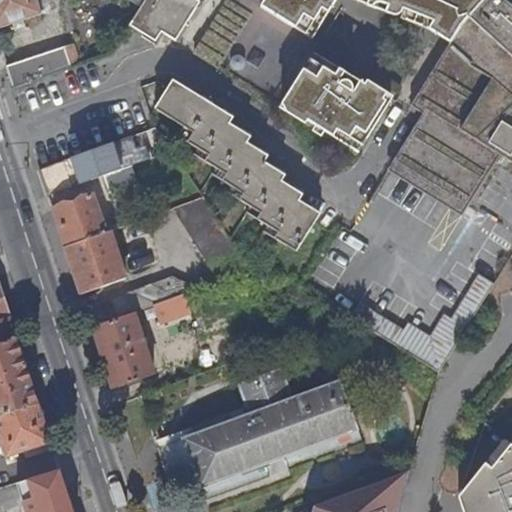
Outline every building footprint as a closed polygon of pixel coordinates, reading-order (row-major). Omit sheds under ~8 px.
[(0,0),(0,25),(38,12),(33,0),(0,0)] [(136,0),(135,2),(122,24),(149,42),(154,34),(168,42),(192,4),(186,0),(136,0)] [(261,0),(257,6),(308,38),(331,0),(261,0)] [(380,0),(405,16),(432,33),(436,33),(438,31),(441,27),(452,0),(380,0)] [(511,9),(500,1),(498,0),(477,0),(457,24),(445,42),(407,103),(420,112),(392,159),(404,166),(438,112),(470,89),(511,21),(511,9)] [(452,0),(441,27),(438,31),(436,33),(432,33),(445,42),(457,24),(477,0),(452,0)] [(511,21),(470,89),(438,112),(404,166),(466,205),(499,152),(511,160),(511,21)] [(4,66),(11,87),(76,62),(69,42),(4,66)] [(350,92),(345,88),(345,81),(342,78),(345,73),(307,48),(275,99),(350,147),(382,96),(357,80),(350,92)] [(352,77),(345,88),(350,92),(357,80),(352,77)] [(190,92),(169,79),(164,89),(162,88),(147,111),(175,129),(169,138),(191,151),(188,157),(207,170),(204,176),(225,190),(222,195),(243,209),(240,215),(261,228),(257,234),(279,248),(282,243),(292,250),(313,216),(308,213),(305,217),(301,215),(303,210),(292,203),(296,196),(290,193),(287,197),(283,194),(286,190),(275,183),(279,176),(273,173),(270,177),(266,174),(269,170),(258,163),(262,156),(256,152),(253,156),(249,154),(252,149),(241,142),(245,136),(238,132),(235,137),(231,135),(235,129),(224,123),(228,115),(223,112),(220,117),(216,115),(219,109),(196,95),(193,100),(187,97),(190,92)] [(196,95),(190,92),(187,97),(193,100),(196,95)] [(109,142),(61,160),(69,185),(99,174),(119,167),(109,142)] [(398,176),(404,166),(392,159),(386,169),(398,176)] [(119,167),(99,174),(107,192),(134,182),(128,164),(119,167)] [(466,205),(404,166),(398,176),(460,215),(466,205)] [(50,208),(63,246),(103,231),(101,227),(90,193),(50,208)] [(168,207),(195,250),(227,238),(199,195),(168,207)] [(101,227),(103,231),(107,230),(112,228),(117,226),(116,222),(101,227)] [(118,226),(122,259),(153,255),(149,222),(118,226)] [(107,230),(111,241),(115,239),(112,228),(107,230)] [(63,246),(78,294),(122,278),(111,241),(107,230),(103,231),(63,246)] [(195,250),(215,281),(246,270),(241,262),(242,260),(227,238),(195,250)] [(357,299),(347,315),(435,371),(460,332),(491,283),(476,273),(448,317),(441,313),(428,334),(406,320),(401,326),(357,299)] [(106,299),(113,318),(130,312),(150,305),(181,293),(196,288),(170,275),(106,299)] [(0,321),(8,318),(0,292),(0,321)] [(181,293),(150,305),(154,318),(185,306),(181,293)] [(89,327),(110,389),(150,373),(142,350),(140,342),(130,312),(113,318),(89,327)] [(0,416),(36,403),(8,318),(0,321),(0,416)] [(247,413),(288,398),(277,367),(236,383),(247,413)] [(192,468),(198,484),(199,487),(355,428),(354,425),(337,380),(288,398),(247,413),(181,438),(188,456),(192,468)] [(49,444),(36,403),(0,416),(0,451),(2,458),(49,444)] [(355,428),(199,487),(204,500),(360,441),(355,428)] [(511,511),(511,432),(509,431),(465,484),(470,511),(511,511)] [(155,448),(163,466),(188,456),(181,438),(155,448)] [(167,478),(192,468),(188,456),(163,466),(167,478)] [(398,511),(402,486),(386,481),(300,511),(398,511)] [(71,511),(67,498),(32,509),(33,511),(71,511)]
